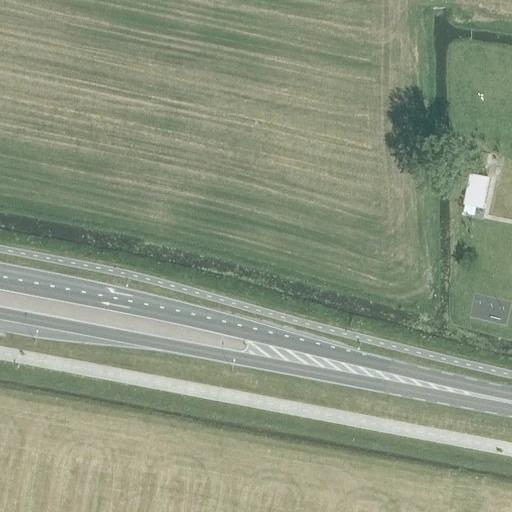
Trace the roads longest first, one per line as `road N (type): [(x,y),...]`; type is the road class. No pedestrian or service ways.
road 1 (primary): [(468,394),(237,332),(0,283)]
road 2 (primary): [(0,314),(468,394)]
